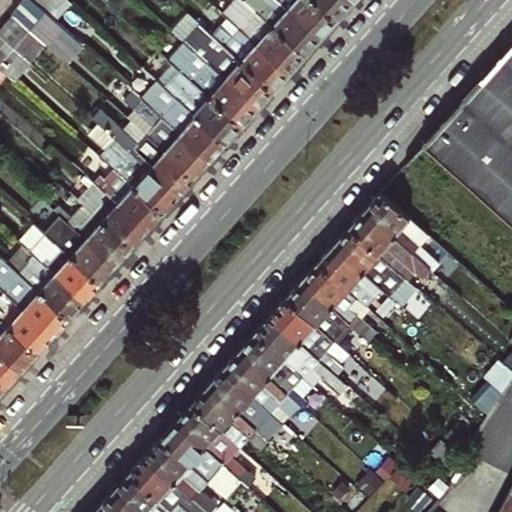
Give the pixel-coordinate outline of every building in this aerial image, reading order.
[(288,69),(303,52),(245,0),(244,0),(224,0),(226,2),(233,8),(226,14),(240,26),(288,69)] [(303,52),(318,35),(278,0),(244,0),(245,0),(303,52)] [(278,0),(318,35),(333,19),(312,0),(278,0)] [(312,0),(333,19),(349,0),(312,0)] [(66,61),(82,44),(41,7),(35,2),(20,19),(48,45),(60,55),(66,61)] [(226,14),(233,8),(226,2),(220,9),(226,14)] [(190,34),(201,18),(190,10),(179,27),(190,34)] [(32,64),(40,54),(11,29),(20,19),(12,12),(0,25),(0,34),(29,61),(32,64)] [(40,54),(48,45),(20,19),(11,29),(40,54)] [(272,87),(288,69),(240,26),(232,35),(219,24),(211,33),(272,87)] [(256,105),(272,87),(211,33),(202,42),(215,53),(208,61),(256,105)] [(0,67),(13,79),(29,61),(0,34),(0,67)] [(511,42),(423,142),(511,222),(511,42)] [(241,122),(256,105),(208,61),(202,68),(185,53),(183,55),(174,47),(167,55),(180,67),(241,122)] [(225,140),(241,122),(180,67),(164,85),(225,140)] [(209,157),(225,140),(164,85),(159,81),(152,89),(149,87),(140,96),(141,97),(209,157)] [(193,175),(209,157),(141,97),(125,114),(145,132),(193,175)] [(177,193),(193,175),(145,132),(139,138),(103,109),(94,119),(113,136),(177,193)] [(161,211),(177,193),(113,136),(97,154),(99,156),(161,211)] [(145,228),(161,211),(99,156),(92,164),(76,150),(67,159),(145,228)] [(130,246),(145,228),(67,159),(59,168),(90,196),(83,204),(130,246)] [(411,252),(427,234),(379,191),(363,209),(411,252)] [(77,207),(81,202),(70,193),(66,197),(77,207)] [(115,263),(130,246),(83,204),(72,216),(49,195),(44,200),(64,218),(115,263)] [(430,269),(411,252),(363,209),(348,226),(401,273),(409,264),(423,277),(430,269)] [(99,280),(115,263),(64,218),(48,235),(99,280)] [(83,298),(99,280),(48,235),(39,226),(23,244),(30,250),(83,298)] [(404,276),(401,273),(348,226),(332,244),(381,287),(388,293),(404,276)] [(373,296),(381,287),(332,244),(316,262),(356,297),(364,288),(373,296)] [(68,315),(83,298),(30,250),(14,268),(68,315)] [(373,312),(356,297),(316,262),(301,279),(348,322),(367,339),(375,331),(364,321),(373,312)] [(51,333),(68,315),(14,268),(0,283),(0,287),(3,290),(51,333)] [(333,339),(348,322),(301,279),(285,296),(333,339)] [(373,312),(381,303),(373,296),(364,288),(356,297),(373,312)] [(0,317),(36,350),(51,333),(3,290),(0,293),(0,317)] [(326,348),(333,339),(285,296),(269,314),(332,371),(340,361),(326,348)] [(340,378),(332,371),(269,314),(253,331),(304,377),(312,384),(319,376),(332,387),(340,378)] [(0,350),(20,368),(36,350),(0,317),(0,350)] [(297,385),(304,377),(253,331),(237,349),(304,408),(312,398),(305,392),(297,385)] [(295,418),(304,408),(237,349),(222,366),(274,412),(280,405),(295,418)] [(0,381),(4,386),(20,368),(0,350),(0,381)] [(475,397),(492,409),(511,377),(511,362),(502,356),(475,397)] [(285,422),(274,412),(222,366),(206,384),(269,440),(285,422)] [(297,385),(305,392),(312,384),(304,377),(297,385)] [(270,440),(269,440),(206,384),(190,402),(239,445),(240,446),(248,438),(262,450),(270,440)] [(231,454),(239,445),(190,402),(174,419),(239,476),(246,468),(231,454)] [(242,479),(239,476),(174,419),(159,436),(207,480),(226,497),(242,479)] [(199,489),(207,480),(159,436),(143,454),(207,511),(208,511),(216,505),(199,489)] [(207,511),(143,454),(127,472),(172,511),(207,511)] [(172,511),(127,472),(112,489),(137,511),(172,511)] [(511,511),(511,484),(496,511),(511,511)] [(137,511),(112,489),(95,507),(100,511),(137,511)]
